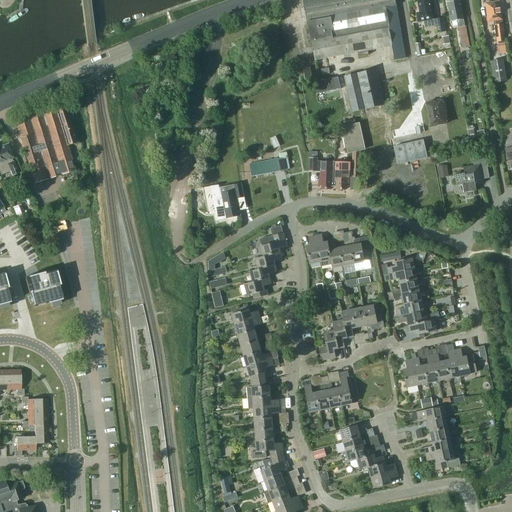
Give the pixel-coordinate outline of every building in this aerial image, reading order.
[(389,26),(400,24),(395,0),(310,0),(304,1),(307,19),(333,15),(337,36),(390,26),(389,26)] [(443,36),(447,36),(446,32),(446,31),(444,17),(435,19),(433,19),(429,0),(422,0),(418,1),(420,12),(416,12),(418,22),(424,20),(425,27),(436,25),(438,33),(438,34),(439,37),(442,37),(443,36)] [(462,47),(469,46),(465,25),(460,0),(448,2),(451,21),(456,20),(457,20),(462,47)] [(501,18),(499,1),(486,3),(488,14),(487,14),(488,21),(494,20),(496,42),(505,41),(504,33),(502,18),(501,18)] [(307,19),(311,41),(337,36),(333,15),(307,19)] [(337,36),(311,41),(315,60),(359,52),(359,56),(369,54),(368,50),(392,46),(395,59),(406,57),(400,24),(389,26),(390,26),(337,36)] [(421,51),(419,43),(415,44),(417,56),(425,54),(424,50),(421,51)] [(507,81),(503,59),(490,61),(494,83),(507,81)] [(310,67),(297,70),(300,83),(313,79),(310,67)] [(384,104),(376,69),(344,76),(352,111),(384,104)] [(338,77),(315,82),(317,94),(341,89),(338,77)] [(448,124),(443,99),(425,102),(430,128),(448,124)] [(55,109),(63,135),(66,146),(75,143),(64,107),(55,109)] [(49,139),(63,135),(55,109),(15,122),(19,138),(46,129),(49,139)] [(366,149),(359,122),(342,126),(348,153),(366,149)] [(19,138),(28,167),(55,158),(49,139),(46,129),(19,138)] [(478,138),(485,137),(484,130),(477,131),(478,138)] [(63,135),(49,139),(55,158),(28,167),(33,183),(74,171),(66,146),(63,135)] [(427,157),(423,139),(393,146),(398,164),(427,157)] [(0,174),(0,175),(9,171),(11,176),(16,174),(11,162),(10,159),(12,158),(7,144),(0,146),(0,174)] [(333,172),(332,161),(317,161),(317,158),(317,152),(310,152),(310,157),(310,170),(320,171),(320,176),(319,176),(318,186),(322,186),(322,189),(330,189),(330,186),(334,186),(334,172),(333,172)] [(288,158),(287,153),(278,154),(279,159),(278,159),(249,164),(251,176),(274,172),(287,169),(290,169),(288,157),(288,158)] [(489,177),(485,156),(473,159),(474,165),(463,167),(464,173),(455,175),(457,185),(462,184),(464,192),(476,190),(475,184),(483,183),(483,178),(489,177)] [(335,162),(332,161),(333,172),(334,172),(334,186),(337,186),(337,189),(346,189),(346,186),(349,187),(350,177),(351,177),(352,177),(352,169),(352,162),(344,162),(335,162)] [(447,177),(446,166),(437,167),(438,178),(447,177)] [(244,197),(241,183),(219,188),(224,210),(216,212),(218,220),(240,215),(237,199),(244,197)] [(199,201),(196,198),(190,204),(195,210),(200,205),(197,202),(199,201)] [(20,204),(13,207),(17,216),(24,213),(20,204)] [(354,264),(354,266),(356,265),(355,263),(365,261),(360,238),(354,239),(352,237),(351,231),(347,232),(354,264)] [(260,246),(263,256),(263,257),(280,252),(279,248),(288,246),(284,232),(260,239),(262,246),(260,246)] [(340,247),(344,266),(353,264),(354,264),(347,232),(344,233),(346,246),(340,247)] [(332,268),(333,268),(327,242),(324,242),(322,234),(315,235),(320,261),(321,267),(332,265),(332,267),(330,267),(331,269),(333,269),(332,268)] [(320,261),(315,235),(309,237),(310,245),(306,246),(310,266),(311,265),(311,263),(320,261)] [(335,248),(334,240),(327,242),(333,268),(342,266),(344,266),(340,247),(335,248)] [(282,259),(280,252),(263,257),(263,256),(256,259),(255,257),(253,258),(254,260),(255,259),(258,269),(275,265),(274,261),(282,259)] [(401,258),(400,252),(381,256),(382,262),(401,258)] [(387,264),(381,265),(383,275),(388,274),(389,274),(415,268),(413,259),(412,258),(395,261),(395,265),(387,267),(387,264)] [(277,271),(275,265),(258,269),(250,271),(250,270),(248,270),(249,272),(250,272),(253,282),(270,277),(269,273),(277,271)] [(388,274),(383,275),(385,282),(389,281),(390,281),(398,279),(399,282),(417,278),(415,268),(389,274),(388,274)] [(55,269),(25,277),(33,307),(63,299),(55,269)] [(3,272),(0,272),(0,304),(12,302),(3,272)] [(361,285),(373,282),(372,276),(360,278),(361,285)] [(253,282),(245,284),(245,283),(243,283),(243,285),(245,285),(247,293),(244,294),(245,296),(252,294),(254,299),(268,295),(266,289),(264,289),(263,286),(271,284),(270,277),(253,282)] [(393,291),(387,292),(388,296),(393,294),(401,293),(419,289),(417,279),(417,278),(399,282),(400,289),(393,291)] [(357,285),(356,279),(345,281),(347,287),(357,285)] [(211,282),(209,283),(211,289),(218,288),(217,281),(211,282)] [(393,294),(388,296),(388,300),(394,298),(402,297),(403,304),(421,300),(421,299),(419,291),(419,289),(401,293),(393,294)] [(215,308),(223,306),(220,291),(211,293),(215,308)] [(338,298),(336,291),(328,293),(330,299),(338,298)] [(404,308),(396,309),(397,312),(398,316),(424,310),(422,301),(421,300),(403,304),(404,308)] [(352,309),(353,312),(356,328),(366,325),(364,312),(362,307),(362,305),(361,305),(361,307),(352,309)] [(364,307),(362,307),(364,312),(366,325),(368,333),(369,339),(373,338),(371,332),(373,330),(384,327),(382,314),(376,315),(375,312),(373,305),(364,307)] [(236,312),(232,314),(232,315),(235,324),(260,317),(259,312),(258,311),(253,312),(250,313),(250,312),(249,309),(236,312)] [(342,311),(341,311),(341,312),(343,319),(347,337),(353,336),(353,335),(352,328),(356,328),(353,312),(352,309),(351,309),(342,311)] [(424,310),(398,316),(399,323),(407,321),(408,325),(426,321),(433,319),(433,320),(435,320),(439,319),(440,319),(438,312),(424,315),(424,312),(424,310)] [(260,317),(235,324),(238,335),(255,330),(254,326),(262,324),(260,317)] [(332,322),(334,330),(338,348),(344,347),(342,338),(347,337),(343,319),(332,322)] [(426,321),(408,325),(409,332),(418,330),(418,334),(419,339),(425,338),(424,333),(436,331),(438,330),(441,329),(439,319),(435,320),(433,320),(433,319),(426,321)] [(255,330),(238,335),(240,345),(258,340),(255,330)] [(322,347),(320,348),(322,360),(336,357),(334,349),(338,348),(334,330),(323,333),(326,346),(322,347)] [(258,340),(240,345),(241,346),(243,355),(261,350),(258,340)] [(449,359),(445,360),(449,378),(450,378),(460,376),(454,350),(453,344),(446,345),(448,354),(449,359)] [(484,346),(478,347),(479,352),(481,360),(487,359),(484,346)] [(437,348),(432,349),(433,355),(434,357),(438,380),(439,380),(448,378),(449,378),(445,360),(440,361),(438,356),(438,354),(437,348)] [(428,364),(424,365),(428,382),(437,380),(438,380),(434,357),(433,355),(432,349),(428,350),(429,355),(426,356),(427,358),(428,364)] [(461,349),(454,350),(460,376),(468,374),(470,373),(474,372),(477,372),(475,364),(473,355),(462,357),(461,349)] [(261,350),(243,355),(244,357),(246,366),(272,359),(273,358),(278,357),(276,350),(271,352),(270,352),(262,355),(261,350)] [(412,359),(417,384),(426,382),(428,382),(424,365),(420,366),(419,360),(418,357),(416,358),(412,359)] [(272,359),(246,366),(248,375),(249,377),(250,382),(267,379),(266,372),(267,372),(265,368),(273,365),(272,359)] [(407,369),(403,369),(406,387),(408,386),(417,384),(412,359),(405,360),(407,369)] [(19,370),(7,370),(7,389),(16,389),(17,396),(23,395),(23,389),(20,389),(19,370)] [(338,373),(340,381),(341,386),(338,387),(341,405),(343,405),(352,403),(347,378),(349,377),(347,371),(338,373)] [(329,382),(328,375),(324,376),(330,408),(332,407),(341,405),(338,387),(336,388),(332,388),(331,383),(331,381),(329,382)] [(330,408),(324,376),(320,377),(321,383),(320,384),(320,386),(322,390),(316,392),(320,410),(329,408),(330,408)] [(269,385),(267,379),(250,382),(251,387),(249,387),(246,387),(247,397),(252,397),(252,398),(270,396),(270,385),(269,385)] [(302,388),(304,388),(309,412),(319,410),(320,410),(316,392),(312,392),(311,387),(309,379),(303,380),(301,383),(302,388)] [(252,397),(247,397),(248,409),(253,409),(253,408),(280,406),(285,406),(284,399),(279,399),(271,400),(270,396),(252,398),(252,397)] [(27,412),(46,412),(46,399),(27,400),(27,397),(21,397),(21,404),(27,403),(27,412)] [(280,406),(253,408),(253,409),(254,418),(254,419),(272,418),(272,414),(280,413),(286,413),(285,406),(280,406)] [(417,411),(411,413),(413,419),(417,418),(418,418),(426,416),(427,420),(445,417),(443,406),(417,411)] [(21,428),(28,428),(28,426),(47,425),(46,412),(27,412),(28,422),(21,422),(21,428)] [(447,427),(447,426),(445,417),(427,420),(429,431),(447,427)] [(272,418),(254,419),(255,428),(255,430),(273,429),(272,418)] [(35,437),(34,437),(35,444),(48,444),(47,425),(28,426),(28,428),(28,431),(34,431),(35,437)] [(357,425),(340,430),(342,439),(343,440),(360,435),(361,435),(368,433),(373,432),(372,428),(366,430),(364,430),(362,431),(360,430),(359,431),(358,428),(357,425)] [(447,427),(429,431),(432,442),(449,438),(449,437),(447,429),(447,427)] [(273,429),(255,430),(255,431),(256,441),(273,439),(273,429)] [(360,435),(343,440),(343,441),(346,450),(346,451),(364,445),(361,435),(360,435)] [(35,450),(35,444),(34,437),(15,437),(16,451),(13,451),(14,457),(21,457),(20,451),(35,450)] [(424,447),(419,448),(420,455),(426,454),(452,448),(450,439),(449,438),(432,442),(432,445),(424,447)] [(256,451),(251,451),(252,458),(266,457),(266,451),(267,451),(270,451),(271,458),(283,456),(282,450),(283,450),(282,443),(274,443),(273,439),(256,441),(256,442),(256,449),(256,450),(256,451)] [(485,457),(492,456),(489,444),(483,445),(485,457)] [(346,452),(340,454),(343,463),(349,462),(350,461),(357,459),(356,459),(376,454),(374,447),(365,450),(364,445),(346,451),(346,452)] [(452,448),(426,454),(427,461),(435,459),(436,463),(434,463),(436,470),(446,468),(447,467),(448,467),(460,464),(459,458),(459,457),(454,459),(452,448)] [(314,460),(326,456),(324,449),(312,453),(314,460)] [(357,459),(350,461),(351,466),(354,468),(359,467),(359,468),(359,469),(360,470),(360,469),(368,467),(367,467),(385,462),(383,455),(377,457),(376,454),(356,459),(357,459)] [(260,468),(255,470),(260,482),(261,482),(261,481),(262,481),(262,482),(264,481),(265,481),(281,475),(280,470),(287,468),(285,461),(285,462),(283,456),(271,458),(263,460),(266,469),(264,469),(261,471),(260,469),(260,468)] [(370,477),(396,470),(394,464),(386,466),(385,462),(367,467),(368,467),(370,477)] [(396,470),(370,477),(373,486),(374,488),(391,483),(390,479),(398,477),(396,470)] [(265,481),(264,481),(268,490),(268,491),(286,484),(298,480),(297,476),(293,477),(292,478),(289,476),(287,476),(286,479),(285,479),(283,480),(283,478),(281,475),(265,481)] [(223,494),(231,492),(227,478),(219,480),(223,494)] [(24,488),(21,480),(6,486),(4,481),(0,482),(0,511),(37,511),(35,510),(34,506),(27,507),(26,505),(23,503),(16,504),(16,502),(23,498),(20,492),(23,491),(24,488)] [(266,492),(264,492),(268,503),(270,502),(271,501),(272,501),(290,494),(289,492),(288,491),(294,489),(293,488),(300,486),(299,483),(298,480),(286,484),(268,491),(267,491),(266,492)] [(271,501),(270,502),(270,503),(272,502),(276,511),(300,502),(298,496),(296,497),(291,499),(290,494),(272,501),(271,501)] [(300,502),(276,511),(295,511),(303,508),(300,502)]
